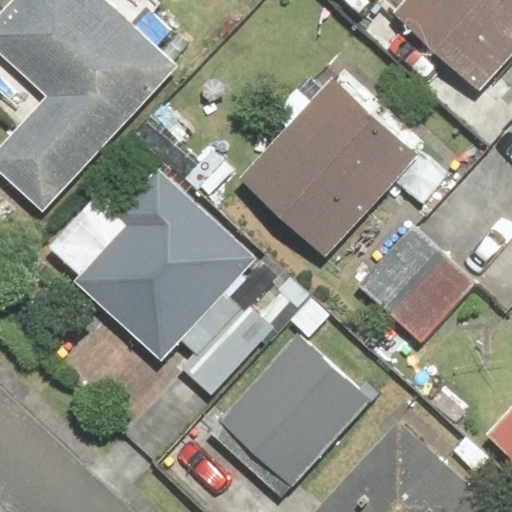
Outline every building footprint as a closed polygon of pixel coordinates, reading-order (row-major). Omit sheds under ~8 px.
[(123,0),(30,0),(0,31),(0,39),(56,95),(7,146),(65,203),(195,71),(123,0)] [(511,0),(400,0),(486,90),(511,65),(511,0)] [(335,243),(426,154),(353,81),(263,170),(335,243)] [(425,222),(365,281),(434,351),(493,292),(511,311),(511,154),(434,231),(425,222)] [(275,257),(175,159),(132,202),(117,187),(59,246),(215,399),(288,326),(247,286),(275,257)] [(310,330),(230,420),(308,489),(387,400),(318,339),(341,313),(322,296),(300,321),(310,330)] [(511,511),(418,417),(319,511),(511,511)] [(511,445),(511,424),(502,436),(511,445)]
